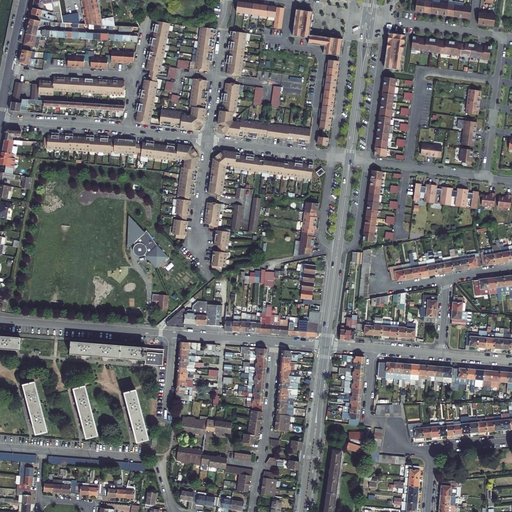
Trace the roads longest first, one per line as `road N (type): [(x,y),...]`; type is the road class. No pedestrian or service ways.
road 1 (primary): [(346,158),(325,344)]
road 2 (primary): [(325,344),(352,159)]
road 3 (residential): [(290,2),(285,43),(316,52),(322,65),(311,154)]
road 4 (residential): [(408,167),(421,71),(498,81)]
road 5 (residential): [(0,319),(173,333)]
road 6 (residential): [(275,340),(251,511)]
road 7 (residential): [(212,279),(194,239),(206,140)]
road 8 (residential): [(206,140),(228,0)]
road 9 (primary): [(352,159),(373,19)]
road 10 (primary): [(363,18),(346,158)]
road 11 (primary): [(320,383),(300,511)]
road 12 (residential): [(7,68),(136,75)]
road 13 (primary): [(307,511),(320,383)]
road 14 (residential): [(0,119),(126,129)]
